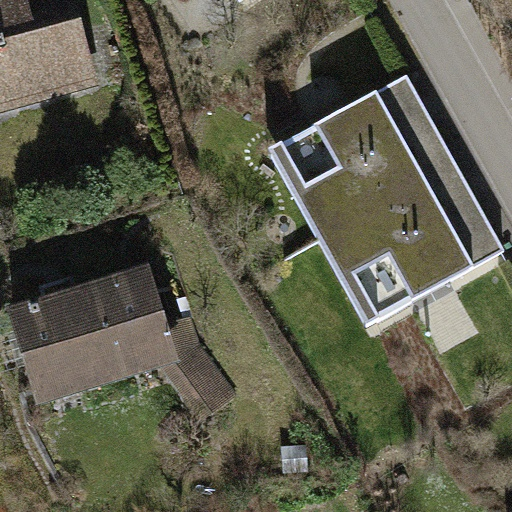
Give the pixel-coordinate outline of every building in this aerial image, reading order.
[(75,0),(0,0),(0,120),(101,94),(75,0)] [(277,144),(262,154),(312,244),(421,183),(456,164),(406,74),(371,93),(309,126),(277,144)] [(421,183),(312,244),(363,336),(382,323),(417,303),(470,273),(506,253),(456,164),(421,183)] [(175,364),(166,328),(143,265),(1,310),(32,408),(158,368),(175,364)] [(187,322),(166,328),(175,364),(158,368),(195,420),(236,391),(187,322)]
